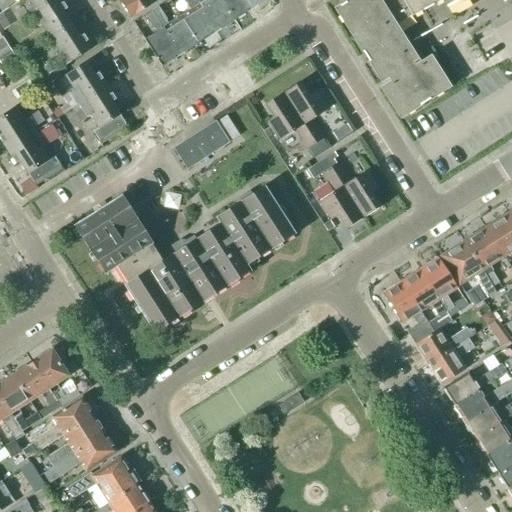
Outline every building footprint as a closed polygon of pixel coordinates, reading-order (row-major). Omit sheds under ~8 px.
[(29,15),(52,0),(22,0),(20,1),(29,15)] [(50,39),(71,25),(63,13),(67,10),(60,0),(52,0),(29,15),(38,29),(42,26),(50,39)] [(155,3),(153,0),(119,0),(118,1),(130,19),(155,3)] [(197,45),(215,33),(193,0),(185,0),(189,6),(190,6),(193,10),(180,18),(197,45)] [(234,21),(220,0),(207,0),(204,3),(202,0),(193,0),(215,33),(234,21)] [(220,0),(234,21),(252,10),(245,0),(220,0)] [(245,0),(252,10),(267,0),(245,0)] [(511,0),(351,0),(346,4),(345,3),(344,4),(345,5),(341,7),(341,6),(340,7),(340,8),(336,10),(363,52),(362,53),(363,54),(364,53),(369,61),(368,62),(368,63),(369,62),(381,81),(388,77),(392,83),(382,89),(400,118),(418,107),(420,106),(419,105),(428,100),(429,101),(430,100),(429,100),(448,88),(430,59),(421,65),(396,26),(411,17),(412,17),(423,11),(423,12),(424,11),(424,10),(432,6),(432,7),(433,6),(433,5),(442,0),(447,9),(462,0),(511,0)] [(0,26),(3,31),(17,23),(8,9),(0,14),(0,26)] [(197,45),(180,18),(167,26),(165,22),(166,21),(160,11),(157,14),(154,10),(151,12),(179,56),(197,45)] [(161,68),(179,56),(151,12),(148,14),(150,18),(147,20),(153,30),(154,29),(157,33),(144,41),(161,68)] [(71,25),(50,39),(58,51),(54,54),(63,68),(92,49),(83,35),(79,38),(71,25)] [(0,65),(1,67),(15,58),(8,46),(0,51),(0,65)] [(81,111),(110,93),(98,73),(94,76),(86,63),(65,77),(73,90),(69,92),(81,111)] [(283,94),(315,145),(323,140),(325,139),(319,130),(317,131),(311,121),(327,111),(315,92),(308,97),(300,84),(283,94)] [(110,93),(81,111),(87,119),(90,117),(98,129),(93,133),(100,145),(127,128),(111,103),(116,101),(110,93)] [(306,151),(315,145),(283,94),(266,105),(274,118),(267,123),(279,141),(295,131),(302,141),(300,142),(306,151)] [(0,141),(10,157),(39,138),(27,119),(23,122),(15,109),(0,117),(0,132),(2,135),(0,136),(0,141)] [(187,170),(228,144),(215,123),(173,149),(187,170)] [(39,138),(10,157),(15,165),(19,162),(35,187),(61,170),(54,157),(48,161),(40,149),(44,146),(39,138)] [(312,180),(330,169),(324,159),(306,171),(312,180)] [(330,169),(362,219),(379,208),(371,195),(378,191),(366,172),(350,182),(343,172),(345,171),(339,163),(330,169)] [(346,230),(362,219),(330,169),(320,175),(326,183),(328,182),(334,193),(318,203),(330,221),(337,217),(346,230)] [(247,266),(295,236),(264,187),(215,219),(219,225),(162,263),(151,246),(152,245),(121,196),(73,227),(104,276),(116,269),(126,285),(123,287),(154,335),(251,273),(247,266)] [(511,223),(507,215),(486,229),(504,256),(511,251),(511,223)] [(323,226),(327,233),(334,229),(329,221),(323,226)] [(488,267),(504,256),(486,229),(463,243),(493,287),(499,284),(488,267)] [(485,292),(493,287),(463,243),(441,258),(459,286),(475,275),(485,292)] [(419,271),(450,318),(468,306),(463,298),(451,305),(446,296),(457,289),(438,259),(419,271)] [(449,319),(450,318),(419,271),(400,283),(420,312),(430,306),(438,318),(428,324),(434,333),(439,330),(451,322),(449,319)] [(420,313),(420,312),(400,283),(382,295),(401,325),(412,318),(417,326),(406,332),(414,345),(434,333),(428,324),(427,325),(420,313)] [(427,325),(428,324),(438,318),(430,306),(420,312),(420,313),(427,325)] [(487,326),(495,320),(489,312),(481,318),(487,326)] [(496,320),(487,327),(494,337),(503,330),(496,320)] [(474,336),(476,334),(471,326),(450,339),(452,342),(448,345),(439,330),(434,333),(414,345),(428,366),(468,340),(474,336)] [(468,340),(428,366),(441,386),(465,370),(457,359),(474,349),(468,340)] [(30,364),(59,409),(79,396),(75,390),(63,397),(58,390),(58,389),(55,385),(67,377),(51,351),(37,360),(30,364)] [(479,390),(479,391),(511,369),(511,357),(473,382),(468,373),(442,389),(454,407),(479,390)] [(53,413),(59,409),(30,364),(26,367),(12,377),(28,402),(40,395),(43,399),(48,406),(37,413),(41,420),(53,413)] [(17,409),(28,402),(12,377),(0,384),(0,400),(21,433),(22,432),(41,420),(36,413),(24,420),(20,414),(17,409)] [(464,424),(490,407),(489,407),(511,392),(511,379),(483,397),(479,391),(479,390),(454,407),(464,424)] [(284,416),(303,404),(297,394),(278,407),(284,416)] [(61,436),(92,416),(81,399),(50,419),(55,426),(30,442),(31,445),(22,451),(27,459),(37,453),(62,437),(61,436)] [(24,436),(22,432),(21,433),(0,400),(0,420),(2,419),(5,424),(10,431),(16,441),(24,436)] [(475,440),(504,421),(511,415),(511,403),(508,406),(494,414),(490,407),(464,424),(475,440)] [(52,467),(104,434),(92,416),(61,436),(62,437),(67,445),(46,458),(52,467)] [(486,457),(511,440),(511,428),(510,430),(504,421),(475,440),(486,457)] [(104,434),(52,467),(53,468),(43,474),(49,485),(80,465),(85,473),(115,453),(104,434)] [(497,474),(511,464),(511,440),(486,457),(497,474)] [(14,441),(4,448),(11,460),(21,453),(14,441)] [(218,464),(224,460),(220,454),(214,458),(218,464)] [(108,504),(136,485),(135,484),(138,482),(133,473),(130,475),(120,460),(92,478),(89,474),(70,487),(75,496),(95,483),(108,504)] [(34,494),(44,487),(30,464),(19,470),(34,494)] [(508,491),(511,488),(511,464),(497,474),(508,491)] [(0,511),(14,503),(1,482),(0,482),(0,511)] [(137,511),(148,505),(136,485),(108,504),(95,511),(137,511)] [(32,511),(25,500),(6,511),(32,511)]
